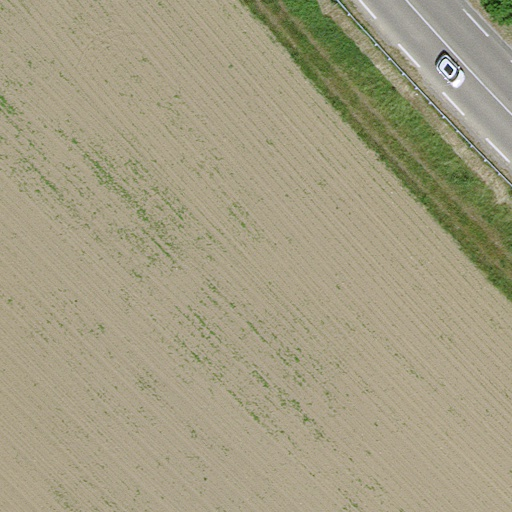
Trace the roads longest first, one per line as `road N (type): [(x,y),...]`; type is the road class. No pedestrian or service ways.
road 1 (track): [(275,0),(511,259)]
road 2 (primary): [(409,0),(511,112)]
